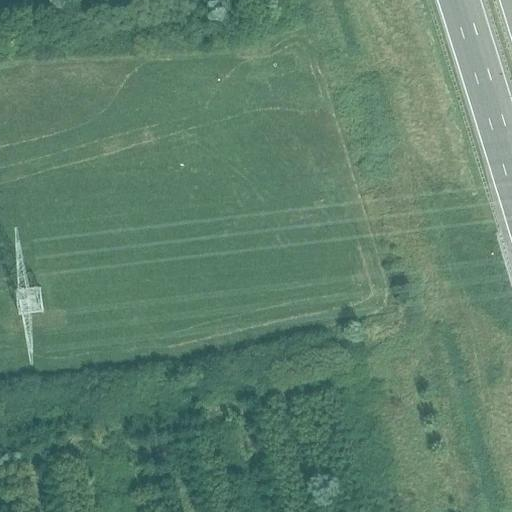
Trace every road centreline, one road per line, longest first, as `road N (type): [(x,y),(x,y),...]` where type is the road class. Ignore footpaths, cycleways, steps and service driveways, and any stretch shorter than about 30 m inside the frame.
road 1 (track): [(328,74),(376,73),(471,361),(510,511)]
road 2 (trunk): [(458,0),(511,164)]
